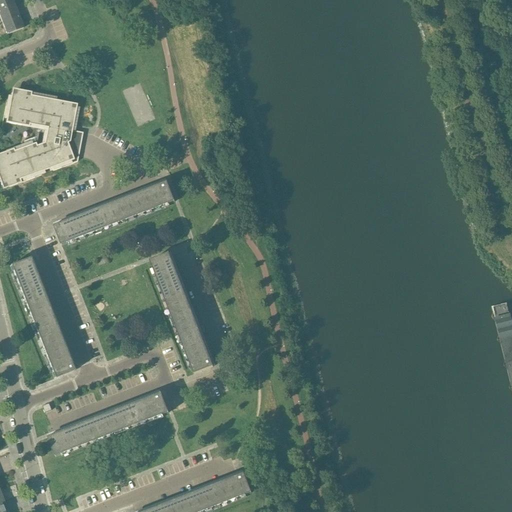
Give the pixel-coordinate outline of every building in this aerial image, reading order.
[(0,0),(0,11),(15,6),(12,0),(0,0)] [(0,11),(0,16),(2,23),(19,17),(15,6),(0,11)] [(24,29),(19,17),(2,23),(7,35),(24,29)] [(11,94),(9,105),(7,117),(7,119),(6,121),(6,123),(7,123),(8,124),(10,124),(17,125),(33,128),(33,126),(40,127),(47,128),(45,140),(44,144),(36,147),(35,144),(25,148),(20,150),(19,150),(18,150),(10,153),(8,148),(0,151),(0,182),(0,183),(7,180),(8,184),(28,177),(29,177),(30,177),(36,174),(55,167),(71,161),(72,164),(73,164),(76,163),(77,154),(79,148),(79,147),(78,147),(78,146),(78,145),(77,145),(76,144),(74,144),(74,141),(75,138),(77,138),(78,133),(78,132),(72,131),(72,130),(72,128),(74,119),(75,111),(77,105),(73,104),(68,103),(50,100),(49,100),(30,96),(31,93),(26,92),(19,91),(19,95),(11,94)] [(62,246),(175,202),(168,183),(54,227),(62,246)] [(214,367),(172,261),(170,254),(151,262),(194,374),(214,367)] [(10,266),(54,379),(74,372),(29,259),(10,266)] [(511,404),(511,302),(488,308),(511,404)] [(169,413),(161,394),(48,438),(56,457),(169,413)] [(48,404),(46,405),(43,406),(43,408),(45,413),(46,413),(52,411),(49,404),(48,404)] [(201,511),(252,492),(245,473),(145,511),(201,511)]
